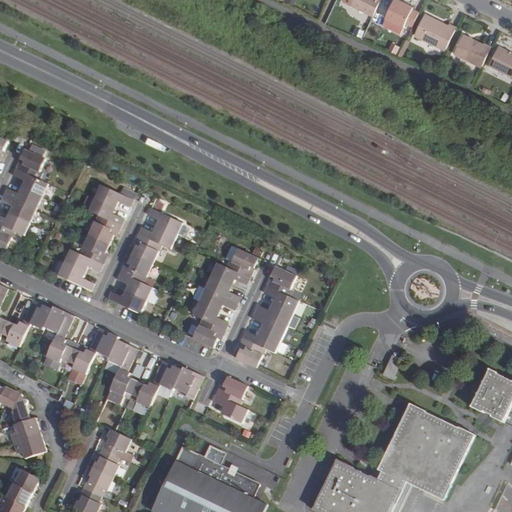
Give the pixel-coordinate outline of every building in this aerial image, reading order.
[(343,0),(343,1),(351,5),(374,16),(381,0),(343,0)] [(399,0),(395,0),(386,18),(405,27),(406,23),(413,26),(420,13),(413,10),(414,7),(399,0)] [(426,14),(415,36),(446,51),(457,28),(450,24),(449,26),(426,14)] [(464,35),(454,54),(482,68),(492,47),(485,43),(484,45),(464,35)] [(391,42),(387,50),(396,54),(399,46),(391,42)] [(511,53),(499,47),(490,66),(511,77),(511,53)] [(0,161),(3,154),(0,152),(0,151),(1,149),(5,151),(9,142),(0,137),(0,161)] [(20,163),(17,169),(41,180),(44,174),(42,173),(47,160),(26,150),(22,159),(26,161),(24,164),(20,163)] [(27,186),(25,189),(44,198),(50,185),(41,180),(17,169),(14,176),(24,181),(23,184),(27,186)] [(121,194),(103,186),(96,198),(113,206),(114,202),(118,205),(119,202),(131,208),(135,200),(121,194)] [(19,193),(8,189),(5,195),(38,210),(44,198),(25,189),(24,193),(20,191),(19,193)] [(121,194),(135,200),(137,195),(124,189),(121,194)] [(15,211),(13,214),(32,223),(38,210),(5,195),(2,202),(12,207),(11,209),(15,211)] [(91,211),(90,212),(99,216),(123,227),(126,220),(114,215),(115,212),(111,210),(113,206),(96,198),(96,199),(90,197),(85,208),(91,211)] [(159,223),(163,225),(162,228),(178,236),(185,223),(152,208),(149,215),(161,221),(159,223)] [(0,216),(0,224),(17,232),(25,237),(32,223),(13,214),(11,218),(8,216),(6,220),(0,216)] [(120,234),(123,227),(99,216),(90,234),(111,244),(115,236),(111,234),(113,230),(120,234)] [(0,248),(8,252),(17,232),(0,224),(0,248)] [(143,228),(140,235),(163,246),(172,250),(178,236),(162,228),(160,232),(156,230),(154,233),(143,228)] [(107,252),(111,244),(90,234),(81,254),(105,265),(108,258),(101,254),(103,251),(107,252)] [(220,234),(216,244),(223,247),(227,237),(220,234)] [(154,265),(163,246),(140,235),(136,242),(143,245),(142,249),(137,247),(133,255),(154,265)] [(233,262),(239,249),(232,246),(226,259),(231,261),(233,262)] [(233,262),(231,261),(228,267),(251,278),(254,272),(256,268),(260,259),(239,249),(233,262)] [(81,254),(72,250),(66,264),(82,271),(84,268),(88,269),(90,266),(102,272),(105,265),(81,254)] [(125,266),(122,273),(146,284),(154,265),(133,255),(129,263),(134,265),(132,269),(125,266)] [(219,263),(213,276),(230,285),(232,281),(235,282),(236,280),(248,285),(251,278),(228,267),(219,263)] [(82,271),(66,264),(60,276),(93,291),(96,285),(83,279),(85,276),(81,274),(82,271)] [(271,280),(268,286),(291,297),(295,290),(292,289),(297,276),(277,267),(273,276),(277,278),(275,281),(271,280)] [(129,288),(133,290),(131,293),(148,301),(154,288),(146,284),(122,273),(119,280),(130,286),(129,288)] [(232,290),(228,288),(230,285),(213,276),(207,289),(239,304),(242,297),(231,292),(232,290)] [(0,308),(9,289),(2,285),(0,289),(0,308)] [(300,301),(291,297),(268,286),(265,293),(276,299),(275,301),(279,303),(278,307),(294,315),(300,301)] [(207,289),(201,302),(218,310),(220,307),(223,308),(224,305),(236,311),(239,304),(207,289)] [(124,298),(113,292),(110,299),(142,315),(148,301),(131,293),(129,297),(125,296),(124,298)] [(41,304),(34,301),(23,323),(31,327),(32,324),(44,330),(46,328),(54,310),(45,306),(43,309),(40,308),(41,304)] [(201,302),(195,315),(203,320),(227,330),(230,324),(219,318),(220,315),(217,314),(218,310),(201,302)] [(288,327),(294,315),(278,307),(276,310),(272,308),(271,311),(259,306),(256,312),(288,327)] [(64,311),(55,307),(54,310),(46,328),(58,334),(57,336),(64,339),(75,316),(68,313),(66,317),(63,315),(64,311)] [(0,312),(0,341),(4,334),(10,321),(0,316),(0,314),(1,312),(0,312)] [(268,328),(266,332),(282,340),(288,327),(256,312),(253,319),(264,324),(263,326),(268,328)] [(194,339),(216,349),(220,340),(215,338),(217,334),(224,337),(227,330),(203,320),(194,339)] [(21,322),(20,326),(10,321),(4,334),(10,337),(8,341),(21,347),(31,327),(23,323),(21,322)] [(100,328),(89,351),(98,355),(99,352),(111,358),(119,340),(120,337),(111,333),(109,336),(105,335),(107,331),(100,328)] [(276,353),(282,340),(266,332),(264,336),(260,334),(259,337),(247,332),(244,338),(267,349),(276,353)] [(64,339),(57,336),(44,364),(57,370),(62,359),(69,363),(76,350),(65,344),(67,340),(64,339)] [(246,352),(241,350),(237,359),(258,369),(267,349),(244,338),(241,345),(248,348),(246,352)] [(122,366),(121,369),(127,372),(138,349),(132,346),(130,350),(126,348),(128,344),(119,340),(111,358),(110,361),(122,366)] [(88,350),(85,354),(76,350),(69,363),(76,366),(74,369),(88,375),(98,355),(89,351),(88,350)] [(394,378),(403,358),(394,354),(385,373),(394,378)] [(121,369),(122,366),(110,361),(106,369),(119,374),(121,369)] [(173,370),(170,369),(171,364),(164,361),(153,383),(160,387),(162,385),(174,391),(176,388),(184,370),(175,366),(173,370)] [(139,366),(133,378),(140,381),(145,369),(139,366)] [(195,400),(205,377),(199,373),(197,378),(193,376),(195,372),(185,367),(184,370),(176,388),(188,394),(187,396),(195,400)] [(511,380),(498,374),(499,372),(491,368),(473,406),(480,410),(481,409),(497,417),(496,418),(505,422),(508,416),(511,410),(511,407),(511,380)] [(120,405),(126,391),(134,395),(140,381),(133,378),(128,376),(130,373),(127,372),(121,369),(119,374),(107,399),(120,405)] [(226,392),(220,389),(217,395),(240,406),(250,386),(229,377),(225,385),(229,388),(226,392)] [(140,398),(138,401),(150,408),(160,387),(153,383),(151,383),(149,386),(140,381),(134,395),(140,398)] [(0,403),(7,407),(16,391),(8,387),(4,388),(3,387),(2,386),(0,385),(0,403)] [(24,399),(23,395),(16,391),(7,407),(15,411),(14,412),(17,426),(33,420),(27,405),(29,404),(29,403),(29,401),(28,400),(27,399),(25,399),(24,399)] [(147,416),(150,408),(138,401),(140,398),(134,395),(128,407),(147,416)] [(240,406),(217,395),(214,402),(226,407),(224,411),(228,412),(226,416),(243,424),(249,411),(240,406)] [(393,511),(408,482),(446,500),(454,483),(452,482),(476,433),(461,425),(460,427),(428,411),(429,410),(412,402),(380,468),(376,467),(372,475),(372,476),(356,468),(357,467),(340,459),(315,510),(319,511),(393,511)] [(18,433),(13,434),(16,445),(43,436),(37,419),(33,420),(17,426),(16,426),(18,433)] [(127,453),(133,440),(116,432),(113,430),(109,437),(112,438),(108,444),(111,446),(108,451),(122,458),(124,452),(127,453)] [(27,460),(49,452),(43,436),(16,445),(20,453),(25,452),(27,460)] [(264,511),(269,504),(254,497),(260,483),(216,462),(222,451),(204,442),(198,454),(198,453),(183,446),(177,460),(152,511),(154,511),(264,511)] [(100,463),(98,462),(94,469),(115,479),(121,465),(119,464),(122,458),(108,451),(106,458),(103,457),(100,463)] [(124,452),(122,458),(131,462),(133,457),(127,453),(124,452)] [(108,492),(115,479),(94,469),(91,477),(93,478),(90,484),(92,485),(90,490),(103,496),(111,500),(114,494),(108,492)] [(41,480),(24,470),(16,484),(34,493),(41,480)] [(27,507),(34,493),(16,484),(9,498),(27,507)] [(82,500),(80,500),(76,508),(84,511),(99,511),(103,504),(100,502),(103,496),(90,490),(87,496),(85,495),(82,500)] [(24,511),(27,507),(9,498),(4,496),(0,503),(0,505),(5,508),(3,511),(24,511)]
